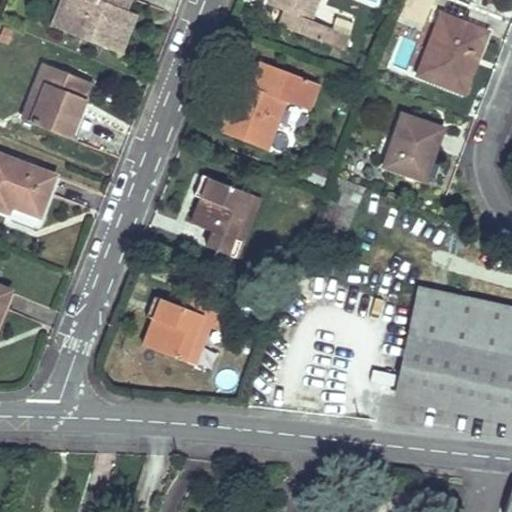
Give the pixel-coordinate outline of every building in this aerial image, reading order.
[(127,0),(60,0),(52,23),(109,46),(121,16),(127,0)] [(132,21),(140,0),(127,0),(121,16),(132,21)] [(342,51),(348,36),(310,20),(317,0),(269,0),(267,5),(284,12),(294,16),(288,31),(342,51)] [(424,24),(433,0),(406,0),(400,14),(424,24)] [(447,0),(440,16),(481,32),(487,16),(447,0)] [(278,27),(288,31),(294,16),(284,12),(278,27)] [(478,53),(486,34),(481,32),(440,16),(416,77),(456,92),(473,50),(478,53)] [(462,94),(478,53),(473,50),(456,92),(462,94)] [(255,90),(264,65),(257,62),(247,87),(255,90)] [(83,102),(90,84),(43,65),(28,102),(37,106),(29,125),(68,140),(78,115),(71,112),(76,99),(83,102)] [(307,112),(317,86),(264,65),(255,90),(247,87),(237,83),(217,134),(265,152),(284,103),(307,112)] [(78,115),(83,102),(76,99),(71,112),(78,115)] [(29,125),(37,106),(28,102),(21,121),(29,125)] [(423,182),(441,130),(401,116),(383,168),(423,182)] [(38,217),(53,177),(0,157),(0,211),(6,214),(9,207),(38,217)] [(199,200),(207,179),(200,176),(192,197),(199,200)] [(232,240),(249,196),(207,179),(199,200),(189,224),(210,233),(204,248),(236,261),(242,244),(232,240)] [(317,232),(342,243),(364,189),(338,179),(317,232)] [(242,244),(260,200),(249,196),(232,240),(242,244)] [(511,345),(511,309),(420,290),(415,311),(511,345)] [(199,325),(201,319),(219,326),(226,309),(186,293),(180,308),(160,301),(152,321),(142,347),(184,363),(199,325)] [(145,318),(152,321),(160,301),(153,298),(145,318)] [(511,345),(415,311),(397,397),(511,421),(511,345)] [(184,363),(194,367),(209,329),(217,332),(219,326),(201,319),(199,325),(184,363)] [(511,511),(511,486),(511,487),(503,511),(511,511)]
